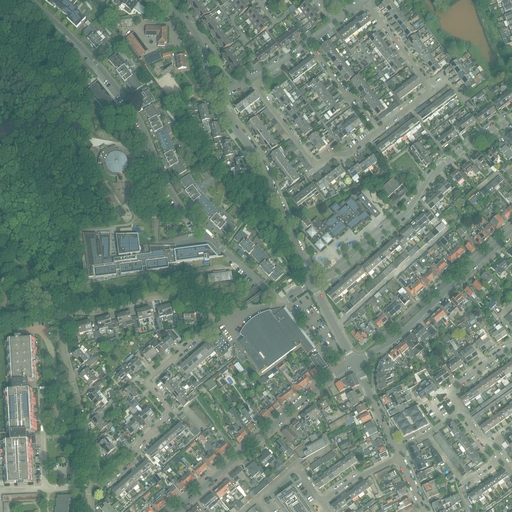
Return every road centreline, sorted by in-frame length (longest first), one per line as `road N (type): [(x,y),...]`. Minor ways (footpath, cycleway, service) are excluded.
road 1 (residential): [(280,303),(181,208),(129,106),(80,45),(41,13)]
road 2 (residential): [(311,283),(334,274),(406,211),(455,152),(511,115)]
road 3 (residential): [(89,486),(126,463),(166,417),(148,379),(213,312)]
road 4 (residential): [(175,511),(355,361)]
road 5 (residential): [(70,383),(59,340),(66,312),(165,295),(213,312)]
road 6 (unclassified): [(311,283),(258,160),(217,95)]
road 7 (residential): [(254,77),(313,162),(346,154),(378,130)]
road 8 (residential): [(335,328),(449,228)]
road 9 (residential): [(46,488),(40,388),(70,383)]
